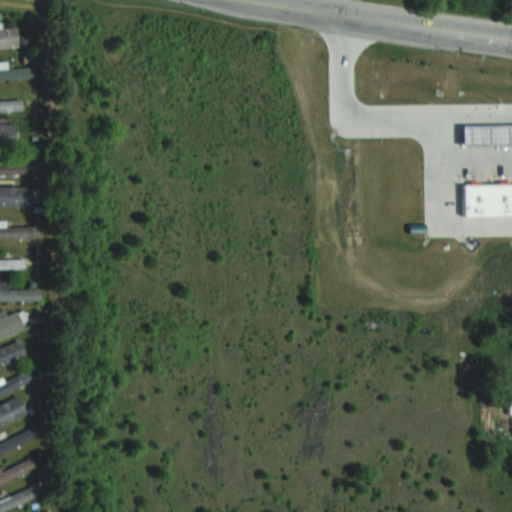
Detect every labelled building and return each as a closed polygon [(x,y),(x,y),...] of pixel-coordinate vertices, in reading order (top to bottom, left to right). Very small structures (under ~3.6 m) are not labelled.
[(0,46),(18,47),(18,27),(2,27),(2,22),(0,22),(0,46)] [(0,79),(36,77),(35,66),(7,67),(7,61),(0,61),(0,79)] [(0,110),(22,110),(22,100),(0,99),(0,110)] [(0,140),(15,141),(15,123),(0,122),(0,140)] [(465,124),(511,123),(511,143),(466,144),(465,124)] [(0,159),(0,173),(26,174),(26,160),(0,159)] [(511,214),(467,214),(466,183),(511,182),(511,214)] [(0,204),(28,204),(28,185),(0,185),(0,204)] [(6,226),(6,221),(0,221),(0,236),(37,237),(37,226),(6,226)] [(0,258),(0,268),(24,268),(24,258),(0,258)] [(0,299),(40,299),(40,288),(9,288),(9,281),(0,281),(0,299)] [(0,316),(0,337),(23,327),(16,309),(0,316)] [(0,347),(0,365),(26,353),(19,338),(0,347)] [(0,382),(0,393),(35,379),(31,369),(0,382)] [(0,424),(26,411),(18,395),(0,403),(0,424)] [(0,441),(0,452),(30,438),(26,429),(0,441)] [(0,480),(35,468),(31,456),(0,467),(0,480)] [(0,497),(0,510),(37,498),(33,486),(0,497)]
